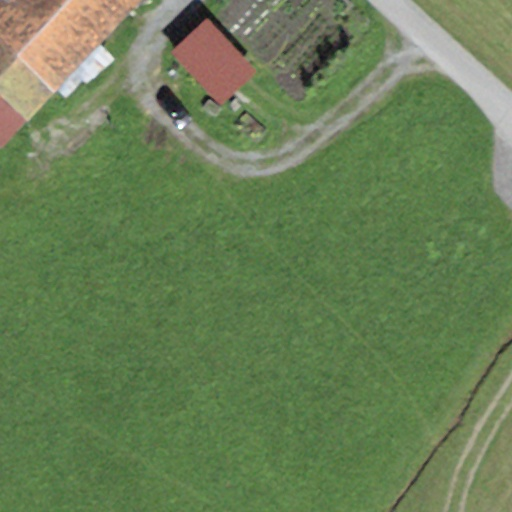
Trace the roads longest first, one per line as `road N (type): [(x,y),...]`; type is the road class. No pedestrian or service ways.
road 1 (residential): [(385,0),(511,113)]
road 2 (track): [(511,381),(480,429),(454,511)]
